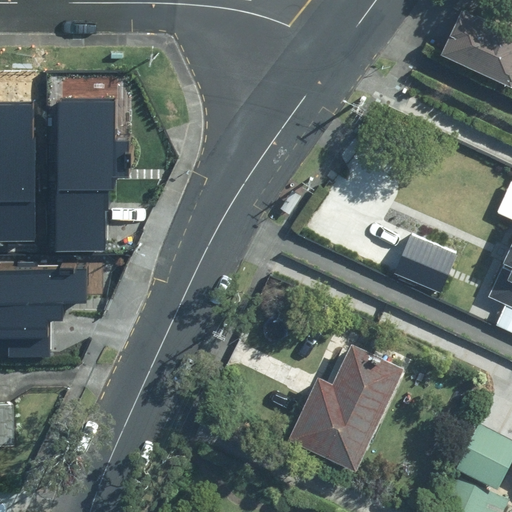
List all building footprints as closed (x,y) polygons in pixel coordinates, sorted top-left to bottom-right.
[(511,29),(463,7),(443,49),(511,81),(511,29)] [(117,240),(117,93),(60,93),(60,240),(117,240)] [(0,242),(36,242),(35,104),(0,104),(0,242)] [(511,242),(488,292),(506,301),(496,322),(511,329),(511,242)] [(90,257),(0,253),(0,341),(51,343),(53,306),(72,306),(73,292),(88,292),(90,257)] [(317,370),(287,431),(356,464),(405,362),(353,337),(333,377),(317,370)] [(11,402),(0,401),(0,446),(9,447),(11,402)] [(511,495),(498,488),(511,460),(511,437),(477,420),(455,465),(471,473),(450,511),(503,511),(511,496),(511,495)]
